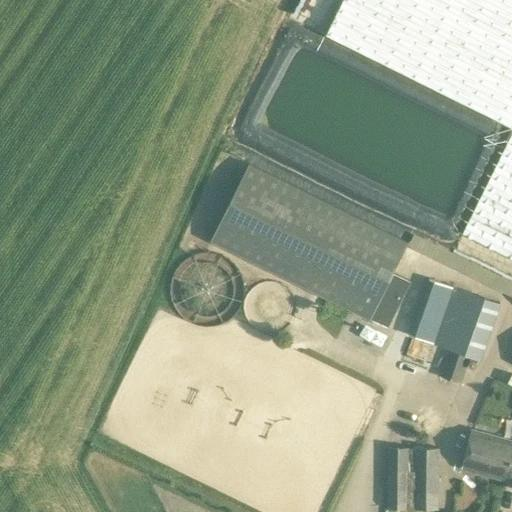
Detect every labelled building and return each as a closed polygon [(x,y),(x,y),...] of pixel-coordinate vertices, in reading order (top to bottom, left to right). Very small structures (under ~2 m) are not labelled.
[(511,0),(344,0),(327,36),(511,126),(511,0)] [(511,259),(511,133),(462,234),(511,259)] [(209,241),(368,319),(369,317),(392,272),(406,243),(247,164),(209,241)] [(411,281),(392,272),(369,317),(388,327),(411,281)] [(501,302),(428,277),(408,334),(440,345),(438,351),(447,354),(440,375),(462,382),(471,356),(481,360),(501,302)] [(503,480),(503,479),(511,447),(511,441),(472,431),(462,469),(503,480)] [(438,510),(439,448),(387,447),(387,509),(438,510)] [(511,447),(503,479),(503,480),(511,482),(511,447)]
